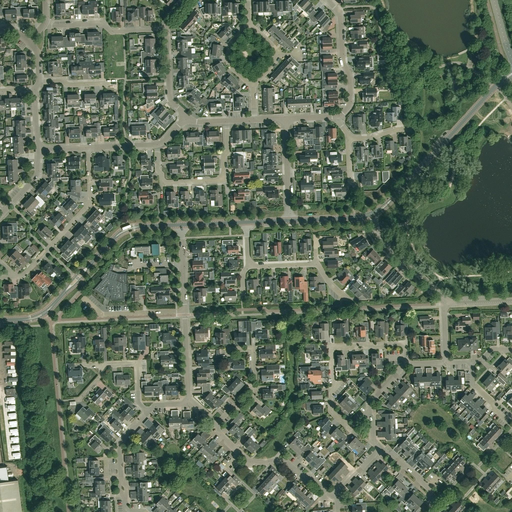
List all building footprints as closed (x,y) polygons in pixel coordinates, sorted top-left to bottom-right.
[(310,3),(306,0),(304,0),(303,2),(300,0),(299,0),(296,4),(301,9),(302,8),(304,10),(303,11),(310,3)] [(270,6),(269,5),(269,1),(266,2),(263,2),(263,13),(273,12),(273,6),(270,6)] [(280,2),(280,1),(276,1),(277,5),(276,5),(273,6),(273,12),(273,17),(277,17),(277,12),(283,12),(282,2),(280,2)] [(289,5),(289,4),(288,1),(285,1),(282,2),(283,12),(293,12),(292,5),(289,5)] [(85,6),(85,2),(78,2),(79,9),(83,9),(83,15),(89,14),(88,6),(85,6)] [(89,14),(94,14),(94,8),(97,8),(97,2),(93,2),(91,4),(91,6),(88,6),(89,14)] [(262,13),(263,13),(263,2),(260,2),(257,2),(257,5),(256,6),(253,7),(253,15),(257,15),(258,13),(262,13)] [(219,8),(218,7),(218,3),(214,4),(212,4),(212,15),(215,15),(216,13),(218,13),(218,15),(221,14),(221,8),(219,8)] [(222,16),(228,16),(228,12),(232,12),(232,4),(232,3),(225,3),(225,9),(222,9),(222,16)] [(310,19),(315,13),(316,12),(313,10),(315,8),(310,3),(303,11),(308,15),(307,16),(310,19)] [(209,4),(206,4),(206,8),(203,8),(200,9),(203,15),(206,14),(208,14),(209,15),(212,15),(212,4),(209,4)] [(232,4),(232,12),(232,16),(242,16),(242,9),(238,10),(238,4),(232,4)] [(32,7),(31,5),(29,5),(29,9),(29,18),(35,18),(34,11),(38,11),(38,7),(32,7)] [(14,8),(14,7),(12,6),(11,6),(11,10),(11,19),(17,19),(16,11),(20,11),(20,7),(14,8)] [(26,10),(26,7),(20,7),(20,11),(23,10),(24,18),(29,18),(29,9),(26,10)] [(113,22),(120,21),(120,14),(123,14),(123,7),(117,8),(117,12),(112,12),(113,22)] [(8,10),(8,8),(2,8),(2,11),(6,11),(6,19),(6,21),(10,20),(10,19),(11,19),(11,10),(8,10)] [(127,8),(127,13),(128,13),(129,22),(135,22),(135,16),(139,16),(138,9),(133,9),(132,8),(127,8)] [(145,10),(145,8),(140,8),(141,17),(144,16),(144,17),(145,21),(153,21),(153,18),(154,18),(154,17),(154,15),(154,14),(152,14),(152,11),(149,11),(149,10),(148,9),(145,10)] [(196,21),(200,17),(193,11),(189,15),(191,16),(196,21)] [(319,24),(327,15),(322,11),(317,16),(315,13),(310,19),(314,23),(315,21),(316,22),(318,20),(320,22),(319,24)] [(351,23),(360,22),(360,17),(364,17),(364,12),(355,12),(355,16),(350,16),(351,23)] [(324,33),(329,28),(326,25),(331,21),(326,16),(327,16),(327,15),(319,24),(322,26),(320,29),(324,33)] [(193,28),(196,24),(195,23),(196,21),(191,16),(185,22),(191,27),(193,28)] [(189,32),(191,30),(190,29),(191,27),(185,22),(180,27),(186,33),(188,30),(189,32)] [(219,30),(222,32),(228,37),(232,33),(228,30),(231,26),(228,23),(226,23),(223,25),(223,26),(219,30)] [(272,36),(278,29),(273,25),(267,32),(272,36)] [(353,28),(354,31),(351,31),(351,39),(361,38),(361,35),(361,33),(364,33),(363,27),(356,27),(353,28)] [(284,31),(281,29),(279,31),(278,29),(272,36),(276,40),(284,31)] [(280,44),(286,37),(284,36),(286,34),(284,31),(276,40),(280,44)] [(94,46),(93,32),(88,33),(88,39),(84,40),(85,44),(85,46),(93,45),(93,46),(94,46)] [(99,39),(99,32),(93,32),(94,46),(98,46),(98,43),(103,43),(102,39),(99,39)] [(227,39),(228,37),(222,32),(218,36),(224,41),(225,40),(226,41),(227,39)] [(67,45),(73,44),(73,42),(75,42),(75,33),(70,33),(70,40),(66,40),(67,44),(67,45)] [(81,40),(81,33),(75,33),(75,42),(78,42),(78,44),(85,44),(84,40),(81,40)] [(63,44),(63,35),(57,35),(57,37),(58,46),(60,46),(60,48),(67,48),(67,45),(67,44),(63,44)] [(149,39),(149,35),(139,36),(139,39),(141,39),(141,43),(146,43),(146,47),(155,46),(155,39),(149,39)] [(320,44),(323,44),(332,44),(332,43),(332,41),(331,40),(331,38),(325,38),(325,35),(319,35),(320,44)] [(178,46),(187,45),(187,42),(191,42),(191,36),(185,36),(185,40),(177,40),(178,46)] [(58,46),(57,37),(52,37),(52,45),(49,45),(49,49),(58,49),(58,46)] [(292,39),(289,37),(287,38),(286,37),(280,44),(284,47),(292,39)] [(209,47),(213,48),(213,50),(221,51),(221,50),(222,50),(223,47),(222,47),(221,47),(222,46),(216,45),(216,44),(217,41),(211,38),(210,41),(211,42),(209,47)] [(293,43),(290,41),(292,39),(284,47),(288,51),(293,47),(294,48),(299,43),(296,40),(293,43)] [(352,53),(363,53),(363,48),(367,48),(366,41),(359,42),(360,45),(352,46),(352,53)] [(320,53),(326,53),(326,50),(332,50),(332,47),(332,45),(332,44),(323,44),(323,50),(320,50),(320,53)] [(187,49),(187,45),(178,46),(178,51),(186,51),(186,54),(192,54),(191,49),(187,49)] [(141,57),(148,57),(150,56),(150,53),(155,53),(155,46),(146,47),(146,51),(141,52),(141,57)] [(221,56),(222,55),(222,53),(222,52),(221,52),(221,51),(213,50),(210,50),(210,56),(210,59),(205,60),(205,63),(213,63),(213,59),(215,59),(215,56),(220,57),(220,56),(221,56)] [(15,62),(17,62),(26,61),(26,55),(19,56),(19,52),(17,52),(14,52),(15,59),(15,62)] [(326,56),(326,53),(320,53),(320,59),(323,58),(323,59),(323,62),(332,62),(333,61),(333,59),(332,58),(332,56),(326,56)] [(480,55),(478,53),(472,59),(474,61),(475,62),(476,63),(482,57),(480,55)] [(178,58),(178,64),(188,63),(188,60),(192,60),(192,59),(192,55),(192,54),(186,54),(186,58),(178,58)] [(78,75),(77,66),(74,66),(74,64),(71,64),(71,55),(68,55),(68,64),(68,68),(72,67),(72,75),(78,75)] [(291,56),(291,57),(289,58),(285,62),(291,68),(294,65),(296,67),(297,68),(300,65),(299,64),(298,63),(291,56)] [(149,60),(148,57),(141,57),(142,63),(146,63),(146,67),(156,66),(156,60),(149,60)] [(357,65),(357,68),(373,68),(372,57),(369,57),(363,57),(363,61),(355,61),(356,65),(357,65)] [(48,62),(49,68),(58,68),(62,68),(61,59),(55,59),(55,62),(48,62)] [(15,71),(20,71),(20,68),(26,67),(26,61),(17,62),(17,65),(15,65),(15,71)] [(223,67),(220,62),(215,66),(214,65),(211,66),(212,69),(211,69),(214,73),(216,71),(216,72),(223,67)] [(291,68),(285,62),(281,66),(287,72),(289,70),(293,74),(295,72),(291,68)] [(321,71),(324,71),(326,71),(326,68),(332,68),(332,65),(333,65),(333,63),(332,62),(323,62),(324,65),(323,66),(321,66),(321,71)] [(87,75),(90,74),(91,74),(92,76),(94,76),(95,74),(95,66),(95,63),(93,63),(86,64),(86,68),(87,75)] [(95,74),(101,74),(101,67),(104,67),(104,63),(97,63),(97,65),(95,66),(95,74)] [(188,67),(188,63),(178,64),(178,69),(186,69),(186,72),(192,72),(192,67),(188,67)] [(78,75),(83,75),(87,75),(86,68),(86,64),(79,64),(79,66),(77,66),(78,75)] [(142,77),(148,76),(148,73),(156,72),(156,66),(146,67),(146,70),(142,70),(142,77)] [(285,78),(288,75),(286,74),(287,72),(281,66),(277,70),(285,78)] [(221,82),(224,78),(222,74),(226,72),(223,67),(216,72),(218,74),(216,75),(221,82)] [(62,77),(62,68),(58,68),(49,68),(49,74),(55,74),(55,77),(62,77)] [(283,81),(285,78),(277,70),(273,74),(280,80),(281,79),(283,81)] [(330,74),(330,71),(326,71),(324,71),(324,76),(326,76),(326,80),(337,80),(337,79),(337,78),(337,76),(337,74),(330,74)] [(20,76),(20,72),(14,73),(14,83),(27,82),(27,79),(28,79),(28,75),(20,76)] [(181,73),(181,76),(179,76),(179,82),(189,81),(189,78),(192,78),(192,72),(186,72),(181,73)] [(374,73),(367,73),(363,73),(363,77),(360,77),(360,84),(370,84),(370,83),(372,80),(372,79),(374,79),(374,73)] [(276,85),(280,80),(273,74),(269,79),(276,85)] [(226,88),(234,79),(230,75),(226,80),(224,78),(221,82),(219,83),(223,87),(224,86),(226,88)] [(236,91),(233,88),(238,83),(234,79),(226,88),(228,89),(229,89),(229,90),(233,94),(236,91)] [(325,89),(331,89),(331,86),(337,85),(337,83),(338,83),(338,81),(337,80),(326,80),(326,86),(325,86),(325,89)] [(193,89),(193,86),(189,84),(189,81),(179,82),(179,87),(186,87),(186,91),(193,89)] [(143,83),(143,88),(143,93),(147,93),(157,93),(157,86),(151,86),(150,83),(143,83)] [(44,98),(53,97),(53,94),(57,94),(57,88),(51,88),(51,92),(43,92),(44,98)] [(187,95),(191,98),(188,101),(192,104),(199,97),(202,94),(200,92),(199,92),(197,94),(193,90),(193,89),(186,91),(187,95)] [(329,98),(338,98),(338,97),(338,96),(338,94),(337,94),(337,92),(331,92),(331,89),(325,89),(326,92),(326,98),(329,98)] [(376,89),(370,89),(366,89),(366,94),(363,94),(363,101),(373,101),(373,97),(377,96),(376,89)] [(100,94),(100,101),(100,105),(100,108),(104,108),(104,105),(109,105),(109,94),(107,94),(107,92),(103,92),(104,94),(103,94),(100,94)] [(88,95),(88,93),(85,93),(85,95),(85,102),(82,102),(82,109),(85,108),(85,107),(91,106),(90,94),(88,95)] [(115,101),(114,93),(109,94),(109,105),(115,105),(115,107),(118,106),(118,101),(115,101)] [(149,108),(155,105),(153,102),(153,99),(157,99),(157,93),(147,93),(148,99),(146,100),(146,104),(144,105),(147,110),(149,108)] [(96,101),(96,94),(90,94),(91,106),(96,106),(96,108),(99,108),(99,101),(96,101)] [(65,109),(68,109),(68,107),(74,107),(73,95),(68,95),(68,103),(65,103),(65,109)] [(79,102),(79,95),(73,95),(74,107),(79,107),(79,109),(82,109),(82,102),(79,102)] [(245,98),(243,98),(243,97),(238,97),(238,95),(233,95),(233,103),(235,103),(244,102),(245,102),(245,98)] [(53,100),(53,97),(44,98),(44,103),(52,103),(52,106),(58,106),(57,100),(53,100)] [(208,100),(204,97),(201,100),(199,97),(192,104),(197,108),(202,103),(206,106),(208,100)] [(324,107),(332,107),(332,104),(338,103),(338,101),(338,99),(338,98),(329,98),(326,98),(326,102),(324,102),(324,107)] [(211,106),(211,112),(211,113),(215,113),(215,112),(216,112),(216,103),(213,104),(213,99),(208,100),(207,103),(207,107),(211,106)] [(216,103),(216,112),(218,112),(218,113),(222,113),(222,106),(224,105),(224,100),(223,100),(223,99),(216,99),(216,103)] [(44,115),(54,115),(54,111),(59,111),(59,106),(58,106),(52,106),(52,109),(44,109),(44,115)] [(161,118),(167,111),(163,107),(158,112),(155,110),(151,115),(155,119),(158,122),(161,118)] [(403,116),(403,107),(393,107),(393,113),(388,113),(388,115),(386,115),(386,116),(386,119),(388,119),(388,122),(396,121),(396,116),(404,116),(404,115),(403,116)] [(371,117),(370,117),(369,117),(369,119),(370,120),(371,120),(371,126),(379,126),(378,119),(382,119),(382,109),(375,109),(375,113),(373,113),(371,115),(371,116),(371,117)] [(165,129),(169,124),(167,122),(172,116),(167,112),(168,111),(167,111),(161,118),(158,122),(157,122),(165,129)] [(362,129),(362,122),(366,122),(365,114),(360,115),(360,117),(353,118),(354,125),(354,129),(362,129)] [(47,124),(53,123),(58,123),(58,118),(54,118),(54,115),(44,115),(45,121),(47,121),(47,124)] [(129,123),(129,129),(132,129),(132,131),(132,135),(139,135),(139,122),(134,122),(129,123)] [(142,122),(139,122),(139,135),(146,135),(146,131),(146,129),(150,128),(148,122),(142,122)] [(58,123),(53,123),(47,124),(47,127),(45,127),(45,133),(55,132),(55,129),(59,129),(58,123)] [(92,129),(92,137),(98,137),(97,130),(100,130),(100,129),(100,126),(100,123),(97,123),(97,125),(91,125),(92,129)] [(69,138),(75,138),(74,127),(74,124),(69,124),(66,125),(66,131),(69,131),(69,138)] [(75,138),(80,138),(80,131),(83,130),(83,124),(80,124),(80,126),(74,127),(75,138)] [(87,125),(87,124),(86,124),(83,124),(83,130),(86,130),(86,138),(92,137),(92,129),(91,125),(87,125)] [(110,137),(115,136),(115,130),(118,130),(118,124),(109,125),(109,128),(110,137)] [(106,128),(106,126),(100,126),(100,129),(104,129),(104,137),(110,137),(109,128),(106,128)] [(313,144),(319,144),(319,137),(323,137),(323,127),(316,127),(316,135),(313,135),(313,138),(313,144)] [(294,130),(294,133),(294,139),(295,139),(298,139),(304,139),(304,137),(304,128),(298,128),(298,130),(294,130)] [(310,145),(313,144),(313,138),(313,135),(313,133),(310,133),(310,129),(309,128),(304,128),(304,137),(304,139),(304,141),(309,140),(310,145)] [(326,143),(331,142),(331,139),(336,138),(336,128),(329,129),(329,136),(326,136),(326,143)] [(252,143),(251,130),(242,131),(242,140),(242,143),(243,143),(243,140),(248,140),(248,143),(252,143)] [(270,133),(270,130),(263,131),(264,135),(265,136),(266,136),(266,139),(276,139),(276,133),(270,133)] [(233,143),(242,143),(242,140),(242,131),(233,131),(233,143)] [(55,135),(55,132),(45,133),(45,138),(53,138),(53,141),(59,141),(59,135),(55,135)] [(199,139),(199,132),(193,133),(193,142),(196,142),(197,145),(203,145),(203,143),(203,138),(199,139)] [(208,142),(213,141),(213,132),(207,132),(207,135),(203,135),(203,138),(203,143),(203,145),(203,146),(208,146),(208,145),(208,142)] [(219,135),(219,132),(213,132),(213,141),(219,141),(219,142),(222,142),(222,134),(219,135)] [(183,146),(190,146),(190,142),(193,142),(193,133),(186,133),(186,139),(183,139),(183,146)] [(406,140),(406,137),(400,137),(400,147),(406,146),(406,152),(412,151),(411,139),(406,140)] [(264,150),(270,149),(270,145),(276,145),(276,139),(266,139),(266,143),(264,143),(264,150)] [(394,144),(392,142),(392,141),(386,141),(386,151),(392,150),(392,156),(398,155),(397,144),(394,144)] [(379,151),(378,145),(371,146),(372,155),(377,155),(377,158),(383,158),(382,151),(379,151)] [(178,159),(178,158),(177,152),(180,152),(180,146),(173,147),(173,149),(172,150),(167,150),(168,158),(168,160),(171,160),(171,158),(174,158),(174,159),(178,159)] [(368,150),(365,150),(365,147),(357,147),(358,157),(362,157),(363,161),(369,161),(369,155),(368,150)] [(23,150),(23,148),(14,148),(14,150),(15,157),(17,157),(17,154),(24,153),(23,150)] [(271,153),(270,150),(264,151),(264,154),(267,154),(267,159),(277,159),(277,153),(271,153)] [(338,165),(338,162),(341,162),(341,161),(342,161),(342,156),(341,156),(341,155),(334,155),(334,151),(326,151),(326,158),(330,157),(331,163),(333,163),(333,165),(338,165)] [(233,162),(243,162),(243,158),(246,158),(245,152),(243,152),(240,152),(239,152),(239,155),(238,156),(233,156),(233,162)] [(300,163),(310,162),(310,159),(317,159),(317,152),(307,152),(307,156),(300,156),(300,163)] [(148,163),(147,155),(141,156),(142,166),(145,165),(145,168),(148,168),(148,170),(152,170),(151,163),(148,163)] [(122,163),(121,156),(114,156),(114,166),(118,166),(118,170),(125,170),(125,163),(122,163)] [(211,160),(211,156),(202,157),(202,160),(204,160),(205,166),(214,165),(214,160),(211,160)] [(8,164),(9,166),(17,165),(17,164),(17,160),(11,160),(10,157),(8,157),(8,164)] [(76,158),(76,157),(73,157),(73,158),(69,158),(69,164),(66,164),(66,169),(74,169),(74,165),(80,165),(79,158),(76,158)] [(99,157),(99,158),(95,158),(95,164),(99,164),(99,167),(103,166),(104,171),(109,170),(109,163),(106,163),(106,157),(99,157)] [(48,169),(56,169),(56,166),(59,166),(59,163),(63,163),(63,159),(55,159),(55,164),(47,164),(48,169)] [(274,169),(274,165),(277,165),(277,159),(267,159),(267,165),(263,165),(263,170),(270,169),(274,169)] [(180,173),(180,168),(183,167),(183,162),(177,162),(177,165),(170,165),(170,173),(174,173),(180,173)] [(243,166),(243,162),(233,162),(233,169),(239,168),(239,169),(240,172),(247,172),(247,165),(243,166)] [(214,171),(214,165),(205,166),(205,171),(199,172),(199,175),(203,175),(212,175),(212,171),(214,171)] [(338,168),(333,168),(328,168),(329,174),(330,174),(332,176),(332,178),(332,180),(338,179),(338,178),(342,178),(342,174),(343,173),(342,171),(338,171),(338,168)] [(51,178),(58,178),(59,178),(59,169),(56,169),(48,169),(48,175),(51,175),(51,178)] [(274,170),(272,170),(264,171),(264,176),(266,176),(266,178),(267,179),(268,179),(268,182),(271,181),(271,183),(272,183),(274,183),(275,182),(275,181),(278,181),(277,174),(274,174),(274,170)] [(249,173),(238,173),(234,173),(234,177),(234,184),(243,183),(243,179),(246,179),(246,176),(249,176),(254,176),(254,172),(249,172),(249,173)] [(305,189),(310,189),(311,192),(314,192),(313,182),(312,182),(311,173),(303,173),(304,182),(301,182),(301,190),(305,190),(305,189)] [(376,173),(369,173),(365,173),(365,177),(362,177),(362,185),(367,185),(367,186),(373,185),(372,179),(377,179),(376,173)] [(140,183),(141,184),(142,184),(142,187),(152,187),(152,179),(147,179),(147,175),(140,176),(140,177),(140,183)] [(9,185),(12,185),(11,182),(18,182),(18,178),(18,176),(9,177),(9,178),(9,185)] [(100,191),(109,190),(109,188),(112,187),(113,186),(113,179),(107,179),(107,183),(99,183),(100,191)] [(48,184),(46,182),(41,186),(48,193),(54,187),(54,183),(52,183),(51,182),(48,184)] [(337,188),(337,185),(330,185),(331,191),(334,191),(336,192),(336,196),(345,196),(345,195),(347,193),(346,192),(345,188),(337,188)] [(45,203),(46,202),(45,201),(46,200),(46,199),(44,197),(48,193),(41,186),(37,191),(41,195),(39,197),(40,197),(45,203)] [(278,190),(275,190),(275,187),(269,187),(265,187),(265,193),(268,193),(268,198),(269,198),(269,199),(272,199),(272,198),(278,198),(278,190)] [(249,189),(241,189),(238,190),(238,193),(234,193),(235,201),(236,201),(236,202),(240,202),(240,200),(244,200),(244,196),(249,196),(249,189)] [(218,199),(218,190),(210,191),(211,200),(215,200),(215,206),(222,206),(222,199),(218,199)] [(189,200),(189,191),(181,192),(181,201),(186,201),(186,206),(192,206),(192,199),(189,200)] [(204,198),(203,191),(196,191),(196,201),(201,201),(201,204),(207,204),(207,198),(204,198)] [(148,192),(145,192),(139,192),(139,200),(143,200),(143,204),(153,203),(153,196),(149,196),(148,192)] [(175,202),(175,192),(167,192),(168,204),(174,203),(174,208),(179,207),(178,201),(175,202)] [(108,206),(109,205),(110,205),(110,201),(114,201),(114,194),(107,194),(108,198),(100,198),(100,205),(106,205),(106,206),(108,206)] [(74,209),(78,205),(72,200),(74,196),(71,195),(70,198),(66,202),(68,204),(74,209)] [(37,200),(32,196),(28,201),(35,207),(37,205),(41,208),(45,203),(40,197),(37,200)] [(31,218),(36,213),(32,210),(35,207),(28,201),(23,206),(28,210),(25,213),(31,218)] [(64,204),(62,206),(60,209),(62,211),(63,212),(66,209),(70,214),(74,209),(68,204),(66,202),(64,204)] [(60,213),(62,211),(60,209),(57,211),(56,213),(57,215),(55,217),(62,223),(66,219),(60,213)] [(102,215),(97,210),(92,215),(99,221),(101,219),(103,221),(106,217),(111,219),(113,215),(105,211),(103,214),(102,215)] [(96,233),(99,230),(98,229),(100,227),(97,224),(99,221),(92,215),(88,220),(93,224),(89,228),(94,232),(96,233)] [(62,223),(55,217),(54,219),(52,217),(48,222),(50,224),(52,221),(58,227),(62,223)] [(13,233),(13,229),(17,229),(17,223),(9,223),(9,226),(2,227),(2,231),(4,231),(4,233),(13,233)] [(78,231),(84,236),(89,240),(91,238),(91,237),(90,236),(94,232),(89,228),(89,227),(87,230),(82,226),(78,231)] [(53,233),(46,227),(43,230),(40,228),(36,232),(41,236),(44,234),(48,238),(53,233)] [(84,236),(78,231),(74,235),(79,240),(77,242),(81,246),(85,242),(85,243),(86,243),(89,240),(84,236)] [(13,237),(13,233),(4,233),(4,235),(2,235),(2,240),(10,239),(10,243),(18,243),(17,236),(13,237)] [(369,245),(365,238),(359,242),(357,238),(351,242),(354,248),(357,246),(360,250),(369,245)] [(73,244),(68,239),(65,242),(66,243),(64,245),(73,253),(76,250),(77,252),(81,247),(76,242),(73,244)] [(311,250),(311,246),(311,239),(307,239),(307,240),(304,240),(304,243),(300,243),(301,254),(308,253),(308,251),(311,250)] [(327,239),(327,242),(323,242),(323,248),(333,248),(333,245),(337,245),(337,239),(330,239),(327,239)] [(223,252),(225,254),(230,253),(238,253),(238,246),(233,246),(232,246),(231,240),(223,240),(223,245),(221,245),(221,249),(223,252)] [(268,254),(267,249),(267,242),(267,240),(265,240),(265,242),(261,243),(261,246),(256,246),(257,256),(264,256),(264,254),(268,254)] [(293,255),(293,253),(296,253),(296,247),(296,240),(290,241),(290,245),(285,245),(285,255),(293,255)] [(192,253),(202,252),(202,248),(205,248),(205,242),(198,243),(198,246),(192,246),(192,247),(191,248),(191,250),(192,251),(192,253)] [(278,255),(278,253),(281,253),(281,249),(281,242),(275,243),(275,246),(271,246),(271,256),(278,255)] [(33,246),(38,253),(42,251),(37,244),(33,246)] [(15,262),(21,255),(18,253),(21,249),(17,245),(11,251),(14,253),(10,258),(15,262)] [(73,253),(64,245),(63,247),(62,246),(59,249),(64,254),(62,257),(68,262),(72,257),(71,256),(73,253)] [(159,247),(159,245),(152,245),(152,246),(149,246),(135,247),(135,248),(135,255),(139,255),(139,258),(143,257),(143,255),(150,254),(152,254),(153,255),(160,255),(160,253),(167,253),(167,246),(162,246),(162,247),(159,247)] [(329,257),(332,257),(339,257),(338,251),(334,251),(334,248),(333,248),(323,248),(324,248),(325,254),(329,254),(329,257)] [(376,253),(373,250),(371,253),(368,250),(365,253),(364,252),(362,255),(363,256),(362,257),(364,259),(365,258),(367,256),(375,264),(380,258),(375,253),(376,253)] [(19,266),(20,265),(23,268),(26,264),(31,259),(27,255),(24,258),(21,255),(15,262),(19,266)] [(211,261),(211,257),(206,257),(200,258),(200,261),(193,261),(193,269),(203,269),(203,264),(206,264),(206,261),(211,261)] [(229,261),(228,258),(225,258),(225,263),(229,263),(229,269),(235,269),(235,267),(239,267),(239,260),(229,261)] [(328,268),(338,267),(337,261),(342,261),(342,258),(336,258),(336,261),(328,261),(328,268)] [(391,267),(386,262),(381,267),(378,264),(374,269),(379,274),(381,271),(384,274),(391,267)] [(54,269),(48,263),(43,269),(50,275),(54,271),(58,276),(62,271),(57,266),(54,269)] [(167,275),(166,269),(154,269),(154,276),(160,276),(160,279),(159,279),(159,284),(165,283),(165,282),(168,282),(168,275),(167,275)] [(343,284),(350,277),(347,275),(349,272),(346,269),(339,272),(341,275),(341,276),(342,276),(338,280),(343,284)] [(393,271),(390,275),(385,280),(390,285),(393,282),(396,285),(398,282),(402,277),(397,272),(396,274),(393,271)] [(228,276),(228,272),(221,273),(221,280),(226,280),(226,284),(225,284),(225,287),(230,286),(230,284),(235,283),(235,276),(228,276)] [(202,278),(202,273),(196,273),(196,278),(193,278),(194,286),(204,285),(203,278),(202,278)] [(43,278),(38,274),(33,280),(40,287),(44,282),(48,286),(52,282),(46,276),(43,278)] [(128,293),(127,274),(118,274),(116,281),(114,280),(108,297),(110,298),(111,298),(113,299),(116,299),(117,299),(120,299),(121,299),(124,299),(123,293),(128,293)] [(271,277),(271,276),(270,275),(268,276),(267,276),(267,277),(264,277),(265,281),(263,281),(263,287),(270,286),(270,290),(272,290),(273,294),(277,294),(277,285),(273,285),(272,277),(271,277)] [(292,291),(292,285),(292,280),(288,280),(288,276),(280,276),(281,288),(286,288),(286,291),(292,291)] [(108,297),(114,280),(105,277),(95,289),(96,290),(98,292),(99,293),(100,294),(101,294),(104,295),(105,296),(108,297)] [(307,282),(303,282),(303,277),(295,278),(296,289),(300,289),(301,292),(303,292),(307,292),(307,286),(307,282)] [(318,285),(318,281),(318,277),(310,277),(311,281),(310,281),(311,287),(316,287),(316,291),(322,291),(322,285),(318,285)] [(257,288),(257,279),(249,280),(250,281),(247,281),(247,288),(250,288),(250,290),(255,290),(255,295),(261,294),(261,287),(257,288)] [(354,293),(361,285),(356,281),(349,288),(354,293)] [(361,285),(354,293),(358,297),(363,292),(366,294),(364,296),(367,298),(371,298),(371,295),(370,294),(372,292),(372,289),(364,282),(361,285)] [(9,285),(9,283),(6,283),(5,285),(4,285),(3,287),(3,288),(4,289),(4,292),(7,292),(14,298),(18,298),(17,287),(14,287),(14,284),(9,285)] [(414,287),(408,283),(404,287),(401,285),(395,291),(401,296),(405,292),(408,295),(411,293),(410,292),(414,287)] [(29,287),(29,284),(21,284),(21,292),(18,292),(18,299),(24,298),(24,295),(29,295),(29,292),(30,292),(31,292),(32,291),(32,289),(31,288),(30,287),(29,287)] [(135,286),(135,285),(130,285),(130,292),(131,292),(132,301),(139,300),(139,295),(139,294),(143,294),(143,289),(146,289),(145,286),(135,286)] [(165,291),(164,291),(164,288),(151,288),(151,294),(157,293),(157,296),(158,296),(159,296),(159,300),(164,300),(167,300),(167,299),(169,299),(169,291),(165,291)] [(203,303),(202,296),(206,296),(206,290),(206,288),(201,289),(202,292),(194,292),(194,296),(195,296),(195,303),(203,303)] [(227,292),(227,289),(221,289),(221,295),(225,295),(225,300),(229,300),(229,301),(236,301),(236,292),(227,292)] [(429,321),(429,317),(419,317),(420,321),(421,321),(421,325),(424,325),(424,329),(434,328),(434,320),(429,321)] [(456,330),(465,330),(465,324),(470,323),(470,318),(464,318),(464,321),(455,321),(456,330)] [(397,336),(405,335),(405,331),(408,331),(407,320),(400,321),(400,325),(396,326),(397,336)] [(348,330),(347,321),(344,321),(344,324),(333,324),(334,329),(336,329),(336,335),(334,335),(334,336),(345,336),(344,330),(348,330)] [(267,338),(267,330),(261,330),(261,326),(258,326),(258,322),(251,322),(252,327),(252,332),(255,332),(255,338),(267,338)] [(356,337),(361,337),(361,336),(365,336),(364,330),(368,330),(368,322),(360,323),(360,327),(356,327),(356,337)] [(384,323),(384,322),(378,322),(378,326),(375,326),(376,337),(382,336),(382,332),(388,332),(388,323),(384,323)] [(486,339),(496,339),(496,334),(499,334),(499,322),(492,322),(493,328),(485,328),(486,339)] [(324,339),(323,330),(328,330),(328,323),(320,324),(321,328),(313,329),(313,335),(314,335),(314,339),(324,339)] [(235,341),(246,341),(246,333),(249,333),(249,325),(243,325),(243,333),(234,333),(235,341)] [(204,341),(204,337),(208,337),(208,330),(210,330),(210,327),(201,327),(201,330),(195,330),(196,340),(200,340),(200,341),(204,341)] [(217,344),(225,344),(224,339),(229,339),(229,329),(222,329),(222,333),(216,333),(217,344)] [(96,351),(103,351),(107,351),(107,347),(106,336),(106,333),(103,333),(103,336),(102,336),(102,340),(96,340),(93,341),(93,345),(96,345),(96,351)] [(170,336),(170,333),(160,333),(161,337),(163,337),(164,343),(170,343),(170,346),(175,346),(175,336),(170,336)] [(135,350),(146,349),(145,334),(141,334),(141,337),(134,338),(135,350)] [(123,350),(123,345),(126,345),(125,335),(122,335),(122,337),(115,338),(115,339),(115,345),(112,345),(112,350),(115,350),(115,351),(123,350)] [(428,341),(427,336),(421,336),(421,343),(425,343),(425,351),(429,351),(430,354),(435,354),(435,348),(434,348),(434,341),(428,341)] [(86,348),(86,344),(86,337),(79,337),(79,342),(73,342),(70,343),(70,347),(73,347),(73,353),(81,353),(81,348),(86,348)] [(459,351),(469,350),(469,348),(477,348),(476,338),(465,339),(466,341),(458,341),(459,351)] [(321,350),(313,351),(313,347),(313,344),(306,345),(306,347),(306,353),(308,353),(308,359),(316,359),(316,362),(321,361),(321,358),(322,358),(321,350)] [(261,358),(271,358),(271,351),(275,351),(275,345),(267,345),(268,350),(261,350),(261,358)] [(197,360),(208,359),(207,350),(201,350),(201,354),(196,354),(197,360)] [(157,359),(161,358),(161,364),(169,364),(173,364),(176,364),(176,355),(165,356),(165,351),(157,352),(157,354),(155,354),(155,359),(157,359)] [(359,355),(359,364),(363,364),(363,368),(369,367),(369,362),(365,362),(365,358),(365,354),(359,355)] [(379,358),(379,354),(372,354),(372,364),(376,364),(377,369),(383,369),(383,358),(379,358)] [(337,368),(339,368),(341,367),(342,371),(348,370),(348,362),(344,362),(344,360),(344,355),(337,356),(338,365),(337,365),(337,368)] [(355,364),(359,364),(359,355),(352,355),(352,359),(352,362),(349,362),(349,369),(356,369),(355,364)] [(237,362),(237,358),(228,359),(228,366),(233,366),(234,369),(244,369),(244,361),(237,362)] [(209,359),(208,359),(197,360),(198,360),(198,367),(203,366),(203,370),(209,369),(214,369),(214,365),(214,364),(210,364),(209,363),(209,359)] [(509,363),(505,360),(501,364),(508,371),(511,368),(511,369),(511,360),(509,363)] [(503,381),(508,376),(506,374),(508,371),(501,364),(497,369),(500,372),(497,375),(500,378),(503,381)] [(267,370),(262,370),(262,380),(273,380),(273,375),(273,374),(279,374),(279,368),(279,365),(269,366),(269,370),(267,370)] [(73,382),(73,381),(78,380),(78,383),(83,383),(83,380),(82,380),(82,368),(68,369),(69,377),(69,382),(73,382)] [(197,374),(198,380),(206,380),(210,380),(213,379),(213,373),(214,373),(214,369),(209,369),(203,370),(204,374),(197,374)] [(317,372),(317,371),(308,371),(308,377),(310,377),(310,380),(314,380),(314,384),(322,383),(321,375),(322,375),(322,371),(317,372)] [(121,376),(121,373),(114,373),(114,381),(117,381),(118,385),(130,384),(129,376),(121,376)] [(239,389),(244,384),(239,380),(241,378),(236,373),(235,374),(234,374),(234,375),(233,376),(236,379),(233,383),(239,389)] [(498,381),(491,375),(487,379),(494,386),(497,383),(499,385),(501,384),(503,386),(506,383),(503,381),(500,378),(498,381)] [(362,384),(360,387),(367,394),(372,388),(369,386),(372,382),(366,377),(365,377),(364,377),(360,378),(359,378),(357,380),(362,384)] [(493,393),(494,391),(492,388),(494,386),(487,379),(483,384),(493,393)] [(162,390),(165,389),(166,395),(172,395),(172,386),(169,386),(168,381),(167,380),(163,380),(163,381),(161,381),(161,382),(162,390)] [(206,383),(206,380),(198,380),(198,386),(202,386),(204,386),(204,390),(207,390),(210,389),(210,383),(206,383)] [(411,395),(413,392),(411,390),(412,390),(402,381),(401,383),(404,386),(402,387),(406,391),(408,393),(411,395)] [(159,390),(162,390),(161,382),(157,382),(157,383),(156,383),(154,384),(153,384),(153,385),(153,387),(152,387),(152,391),(152,396),(159,396),(159,393),(159,390)] [(234,394),(239,389),(233,383),(229,387),(225,384),(223,387),(228,393),(230,390),(234,394)] [(400,389),(398,387),(395,383),(392,386),(395,389),(396,388),(405,397),(408,393),(406,391),(402,387),(400,389)] [(263,398),(273,398),(272,392),(278,392),(278,391),(282,390),(281,385),(270,385),(270,390),(262,390),(263,398)] [(113,394),(107,388),(103,392),(100,389),(96,392),(97,393),(92,399),(98,405),(107,395),(109,398),(113,394)] [(317,392),(316,388),(308,389),(309,392),(311,392),(312,399),(322,399),(322,392),(317,392)] [(401,401),(405,397),(396,388),(395,389),(394,390),(397,393),(395,395),(401,401)] [(208,404),(213,399),(214,398),(212,396),(214,393),(210,390),(210,389),(207,390),(204,390),(202,390),(202,394),(206,397),(204,400),(208,404)] [(344,408),(351,401),(348,398),(350,396),(346,392),(340,398),(343,401),(340,404),(344,408)] [(460,407),(472,395),(470,393),(467,396),(465,394),(459,401),(461,402),(458,405),(460,407)] [(393,397),(390,394),(389,396),(398,405),(401,401),(395,395),(393,397)] [(131,416),(135,412),(132,409),(133,408),(129,404),(131,402),(125,397),(123,395),(122,397),(124,399),(123,400),(126,403),(125,404),(125,406),(123,408),(125,410),(131,416)] [(467,408),(469,405),(473,401),(471,399),(474,396),(472,395),(460,407),(462,409),(462,408),(463,408),(465,406),(467,408)] [(395,409),(398,405),(389,396),(387,398),(390,401),(388,403),(386,405),(390,409),(392,406),(395,409)] [(223,402),(219,398),(217,400),(214,398),(213,399),(208,404),(213,408),(217,404),(220,406),(223,402)] [(474,415),(480,408),(479,406),(481,403),(483,401),(483,400),(482,399),(479,402),(471,410),(469,413),(469,414),(472,417),(474,415)] [(469,413),(479,402),(478,400),(475,403),(473,401),(469,405),(467,408),(465,409),(469,413)] [(353,404),(351,401),(344,408),(349,412),(352,409),(355,411),(360,405),(356,401),(353,404)] [(315,406),(315,402),(306,402),(306,409),(313,408),(313,413),(323,413),(322,406),(315,406)] [(262,408),(257,404),(252,410),(260,417),(264,412),(267,415),(271,411),(265,405),(262,408)] [(87,411),(83,407),(77,414),(85,421),(89,416),(91,418),(96,414),(90,409),(87,411)] [(480,408),(474,415),(472,417),(476,420),(478,418),(487,409),(485,407),(482,410),(480,408)] [(118,413),(114,409),(112,412),(114,414),(117,417),(119,415),(124,419),(125,418),(127,421),(131,416),(125,410),(123,412),(122,412),(119,412),(118,413)] [(385,416),(385,419),(394,418),(394,413),(390,414),(389,411),(387,410),(384,410),(384,414),(381,414),(381,417),(385,416)] [(118,431),(122,426),(117,421),(119,418),(117,417),(114,414),(112,416),(111,416),(115,420),(111,425),(118,431)] [(318,424),(319,425),(323,428),(320,431),(324,435),(330,429),(327,427),(328,425),(331,423),(326,418),(323,421),(321,420),(320,420),(318,423),(318,424)] [(159,433),(161,435),(162,434),(161,433),(164,430),(157,423),(155,425),(148,419),(146,421),(159,433)] [(148,431),(151,434),(155,438),(157,440),(161,435),(159,433),(146,421),(143,424),(150,430),(149,432),(148,431)] [(108,442),(113,437),(107,431),(109,429),(104,424),(102,422),(100,423),(103,426),(99,430),(103,433),(100,436),(108,442)] [(233,435),(239,428),(235,424),(228,431),(233,435)] [(501,438),(502,436),(499,434),(502,431),(496,425),(492,429),(501,438)] [(146,438),(152,443),(153,442),(152,441),(155,438),(151,434),(148,431),(146,433),(140,428),(138,430),(146,438)] [(238,439),(244,433),(239,428),(233,435),(238,439)] [(335,439),(341,432),(337,428),(332,432),(330,430),(326,435),(330,439),(332,436),(335,439)] [(248,449),(254,442),(252,440),(253,439),(250,437),(255,432),(252,429),(247,434),(249,436),(245,441),(246,442),(243,445),(248,449)] [(501,438),(492,429),(487,434),(494,440),(497,437),(499,439),(501,438)] [(151,444),(152,443),(138,430),(136,433),(141,438),(139,440),(147,447),(150,443),(151,444)] [(200,441),(208,433),(205,430),(200,436),(198,434),(191,441),(194,444),(194,445),(195,447),(200,441)] [(340,448),(344,444),(345,443),(342,441),(346,436),(341,432),(335,439),(338,442),(336,444),(340,448)] [(200,450),(207,442),(205,440),(210,435),(208,433),(200,441),(195,447),(196,447),(198,446),(201,449),(200,450)] [(298,440),(296,439),(299,436),(296,433),(291,438),(293,440),(289,445),(294,450),(303,440),(300,438),(298,440)] [(493,447),(494,445),(491,442),(494,440),(487,434),(484,438),(493,447)] [(98,452),(103,447),(100,445),(102,442),(95,435),(90,440),(93,444),(91,446),(98,452)] [(486,448),(489,445),(491,448),(493,447),(484,438),(481,436),(477,440),(479,442),(480,443),(477,445),(483,450),(485,448),(486,448)] [(354,448),(360,442),(355,437),(351,441),(349,439),(345,443),(344,444),(346,447),(351,451),(354,449),(354,448)] [(402,447),(404,449),(410,442),(411,441),(412,441),(408,437),(406,439),(401,445),(399,443),(396,446),(398,448),(399,450),(402,447)] [(204,454),(215,442),(213,439),(208,445),(206,443),(207,442),(200,450),(203,453),(202,455),(203,456),(204,454)] [(262,448),(267,443),(264,440),(259,445),(257,443),(256,444),(254,442),(248,449),(252,453),(255,450),(256,451),(260,446),(262,448)] [(305,447),(301,443),(303,441),(303,440),(294,450),(300,454),(304,450),(306,452),(310,447),(311,446),(308,443),(305,447)] [(207,460),(211,456),(215,452),(213,450),(218,444),(215,442),(204,454),(207,457),(206,459),(207,460)] [(315,447),(319,451),(324,445),(320,442),(315,447)] [(358,458),(363,453),(361,450),(365,446),(360,442),(354,448),(358,453),(356,455),(358,458)] [(405,455),(414,446),(410,442),(404,449),(406,450),(403,453),(405,455)] [(416,455),(414,453),(418,449),(414,446),(405,455),(407,457),(410,454),(412,456),(410,458),(411,459),(416,455)] [(309,463),(315,456),(313,454),(315,452),(310,447),(306,452),(305,453),(307,455),(304,459),(309,463)] [(134,455),(127,456),(125,456),(125,459),(146,459),(146,457),(144,457),(144,452),(143,452),(143,449),(140,448),(139,449),(139,453),(134,453),(134,455)] [(222,457),(226,452),(221,448),(216,453),(215,452),(211,456),(207,460),(208,461),(209,460),(212,463),(220,455),(222,457)] [(422,452),(420,450),(416,455),(411,459),(415,463),(418,460),(420,462),(426,455),(422,452)] [(431,457),(427,453),(426,455),(420,462),(421,463),(419,466),(420,468),(429,459),(431,457)] [(464,469),(465,468),(462,465),(465,462),(463,460),(460,458),(456,454),(452,459),(454,461),(464,469)] [(318,459),(315,456),(309,463),(314,467),(317,464),(319,466),(325,460),(323,457),(322,459),(320,457),(318,459)] [(92,461),(92,458),(85,458),(85,463),(90,462),(90,468),(99,468),(99,461),(92,461)] [(427,469),(433,462),(429,459),(420,468),(422,470),(425,467),(427,469)] [(464,469),(454,461),(450,465),(457,471),(459,468),(462,471),(464,469)] [(347,474),(349,472),(346,469),(348,467),(342,462),(338,466),(347,474)] [(381,464),(378,462),(376,463),(385,472),(388,468),(382,462),(381,464)] [(381,476),(385,472),(376,463),(374,465),(377,468),(375,470),(381,476)] [(0,511),(22,511),(18,480),(9,481),(7,465),(0,466),(0,511)] [(456,478),(457,477),(454,474),(457,471),(450,465),(446,469),(456,478)] [(277,476),(279,473),(272,466),(269,470),(272,473),(270,475),(267,472),(265,474),(268,477),(269,477),(275,482),(279,478),(277,476)] [(347,474),(338,466),(335,469),(341,475),(342,473),(346,476),(347,474)] [(99,475),(99,468),(90,468),(90,471),(85,472),(85,474),(86,478),(88,478),(93,478),(93,475),(99,475)] [(454,480),(456,478),(446,469),(445,468),(441,472),(442,474),(445,477),(443,478),(446,481),(448,479),(449,480),(451,477),(454,480)] [(341,481),(342,479),(339,477),(341,475),(335,469),(331,473),(341,481)] [(374,472),(371,469),(369,471),(378,479),(381,476),(375,470),(374,472)] [(374,483),(378,479),(369,471),(367,473),(370,476),(368,478),(374,483)] [(341,481),(331,473),(328,477),(334,482),(335,480),(339,483),(341,481)] [(501,479),(495,473),(492,476),(489,474),(488,475),(491,478),(497,484),(501,479)] [(234,479),(228,474),(224,477),(224,476),(222,478),(224,479),(231,485),(233,483),(236,486),(241,481),(236,477),(234,479)] [(269,477),(268,477),(266,480),(263,477),(261,478),(264,482),(265,481),(273,489),(277,484),(275,482),(269,477)] [(358,480),(355,477),(353,479),(362,488),(366,484),(360,478),(358,480)] [(98,481),(98,478),(93,478),(88,478),(88,481),(90,481),(90,483),(95,483),(96,488),(105,487),(105,481),(98,481)] [(497,484),(491,478),(488,481),(485,478),(484,480),(493,488),(497,484)] [(224,479),(221,482),(220,481),(219,482),(223,486),(231,493),(233,490),(229,487),(231,485),(224,479)] [(359,491),(362,488),(353,479),(352,481),(355,484),(353,486),(359,491)] [(293,495),(298,489),(298,488),(295,486),(298,483),(295,480),(285,491),(288,491),(293,495)] [(403,484),(398,480),(395,483),(393,481),(385,489),(391,493),(394,489),(396,491),(403,484)] [(495,490),(493,488),(484,480),(482,481),(485,484),(483,487),(485,489),(486,490),(488,491),(491,494),(495,490)] [(273,489),(265,481),(264,482),(262,484),(259,481),(257,483),(260,486),(261,485),(267,491),(269,493),(273,489)] [(231,493),(223,486),(219,482),(218,483),(218,484),(215,487),(223,494),(225,492),(228,495),(231,493)] [(400,502),(401,501),(406,496),(403,494),(407,489),(403,484),(396,491),(399,494),(398,495),(400,497),(397,500),(400,502)] [(261,485),(260,486),(258,488),(255,485),(251,489),(257,494),(259,492),(263,495),(267,491),(261,485)] [(297,499),(303,493),(302,492),(300,490),(303,487),(301,485),(298,488),(298,489),(293,495),(297,499)] [(352,488),(348,485),(346,487),(355,495),(359,491),(353,486),(352,488)] [(99,498),(98,494),(105,494),(105,487),(96,488),(96,493),(90,493),(91,498),(98,498),(99,498)] [(300,504),(301,503),(307,497),(306,496),(304,494),(307,491),(305,489),(302,492),(303,493),(297,499),(297,500),(296,501),(296,503),(298,504),(299,504),(300,504)] [(306,511),(311,506),(308,504),(311,501),(308,498),(311,495),(309,493),(306,496),(307,497),(301,503),(305,507),(305,508),(305,509),(306,511)] [(417,498),(413,494),(410,497),(407,495),(406,496),(401,501),(405,505),(408,503),(411,505),(417,498)] [(106,501),(106,497),(99,498),(98,498),(98,507),(101,507),(111,507),(110,501),(106,501)] [(166,500),(163,497),(156,505),(158,506),(153,511),(157,511),(168,501),(167,500),(166,500)] [(417,511),(421,508),(418,506),(422,502),(422,501),(419,498),(418,499),(417,498),(411,505),(410,505),(409,506),(412,509),(411,510),(413,511),(417,511)] [(165,511),(171,506),(167,503),(169,502),(168,501),(157,511),(162,511),(163,511),(165,511)] [(465,507),(459,501),(456,504),(453,501),(452,502),(461,511),(465,507)] [(453,511),(460,511),(461,511),(452,502),(450,504),(453,507),(451,509),(453,511)] [(352,511),(361,511),(362,510),(366,510),(366,503),(363,503),(360,503),(359,503),(359,507),(352,507),(352,511)]
